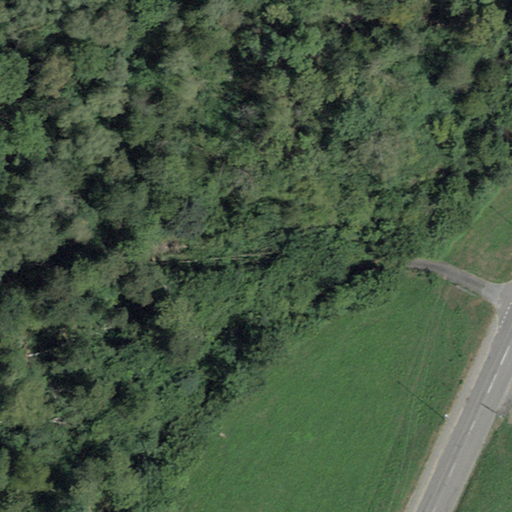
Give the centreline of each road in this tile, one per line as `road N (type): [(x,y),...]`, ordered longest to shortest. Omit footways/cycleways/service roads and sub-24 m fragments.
road 1 (track): [(511,297),(432,262),(367,252),(300,280),(188,361),(93,511)]
road 2 (secondary): [(511,340),(433,511)]
